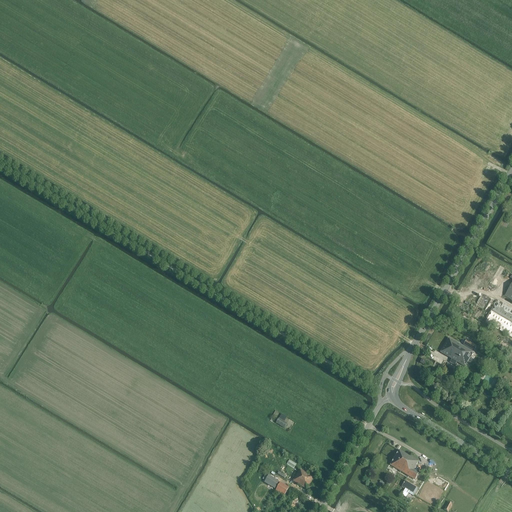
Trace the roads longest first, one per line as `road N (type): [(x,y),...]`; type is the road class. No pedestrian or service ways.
road 1 (tertiary): [(410,350),(511,169)]
road 2 (tertiary): [(511,473),(399,405),(392,393)]
road 3 (unclassified): [(319,511),(392,393)]
